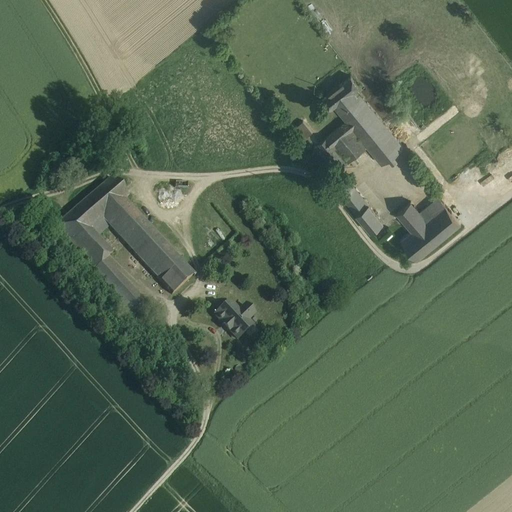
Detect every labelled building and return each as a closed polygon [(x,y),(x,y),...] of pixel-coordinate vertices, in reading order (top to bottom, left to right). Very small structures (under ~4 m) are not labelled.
[(351,76),(323,98),(331,108),(335,106),(356,89),(360,86),(351,76)] [(404,146),(356,89),(335,106),(347,121),(319,143),(340,168),(350,160),(368,146),(374,154),(382,164),(404,146)] [(313,132),(303,121),(297,126),(307,137),(313,132)] [(511,153),(500,162),(506,170),(493,179),(499,188),(511,178),(511,153)] [(369,204),(348,177),(335,188),(357,214),(369,204)] [(111,178),(54,227),(94,270),(105,260),(105,261),(112,254),(97,237),(90,230),(102,220),(125,201),(128,198),(111,178)] [(439,196),(420,212),(426,219),(445,203),(439,196)] [(148,226),(125,201),(102,220),(109,227),(127,246),(148,226)] [(411,201),(397,213),(412,230),(426,219),(420,212),(411,201)] [(412,230),(401,239),(417,260),(461,223),(445,203),(426,219),(412,230)] [(369,204),(357,214),(371,231),(383,221),(369,204)] [(90,230),(97,237),(109,227),(102,220),(90,230)] [(153,232),(148,226),(127,246),(132,251),(153,232)] [(195,276),(153,232),(132,251),(172,295),(171,295),(172,296),(193,276),(194,277),(195,276)] [(146,305),(116,273),(105,261),(105,260),(94,270),(105,282),(103,284),(133,317),(146,305)] [(239,313),(231,305),(226,310),(224,307),(214,316),(223,325),(222,326),(228,332),(229,331),(237,340),(251,327),(247,321),(253,316),(245,307),(239,313)]
